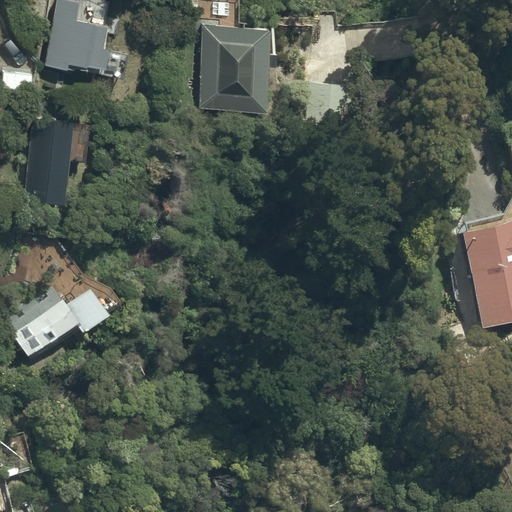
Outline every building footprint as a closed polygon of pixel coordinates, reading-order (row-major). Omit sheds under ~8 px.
[(51,0),(45,59),(67,61),(68,55),(100,59),(102,43),(99,42),(103,0),(51,0)] [(194,0),(194,34),(199,34),(198,103),(263,104),(263,56),(272,57),(273,42),(264,42),(264,13),(238,13),(238,0),(194,0)] [(345,80),(308,81),(308,121),(346,120),(345,80)] [(74,111),(31,108),(25,196),(66,199),(70,148),(81,149),(83,120),(74,120),(74,111)] [(511,210),(485,212),(451,219),(473,322),(511,314),(511,210)] [(62,284),(12,321),(28,343),(78,305),(62,284)]
